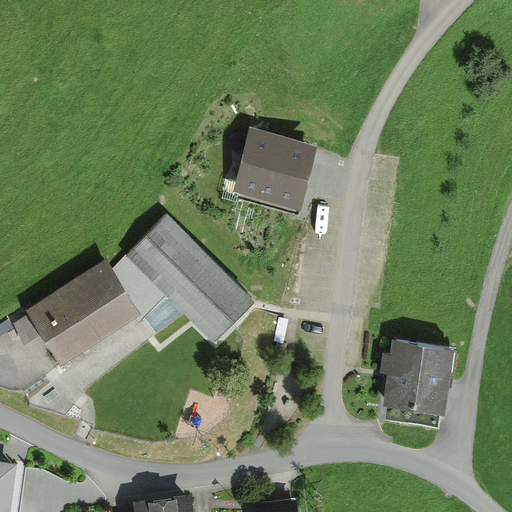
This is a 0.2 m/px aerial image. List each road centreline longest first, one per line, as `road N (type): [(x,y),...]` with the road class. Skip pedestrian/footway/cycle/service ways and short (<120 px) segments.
road 1 (unclassified): [(461,0),(422,42),(366,142),(325,452)]
road 2 (unclassified): [(0,415),(83,455),(154,473),(325,452)]
road 3 (unclassified): [(325,452),(410,458),(490,511)]
